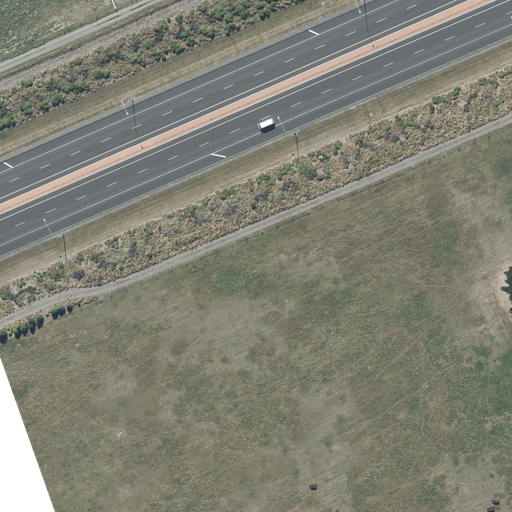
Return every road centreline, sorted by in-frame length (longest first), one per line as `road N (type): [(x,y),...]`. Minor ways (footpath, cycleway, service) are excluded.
road 1 (motorway): [(511,11),(0,233)]
road 2 (track): [(511,116),(103,288),(0,321)]
road 3 (motorway): [(0,184),(423,0)]
